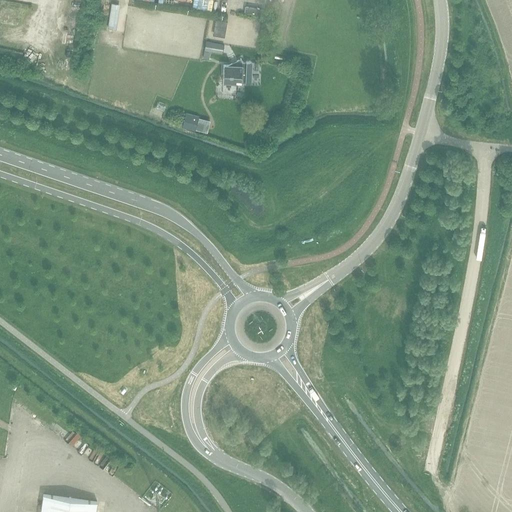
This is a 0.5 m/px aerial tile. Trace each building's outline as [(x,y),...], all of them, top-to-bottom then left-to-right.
[(108,28),(117,30),(120,4),(111,3),(108,28)] [(252,8),(248,27),(261,29),(264,10),(252,8)] [(216,13),(216,30),(227,30),(227,13),(216,13)] [(204,51),(223,54),(224,44),(206,41),(204,51)] [(223,65),(223,82),(242,83),(250,83),(251,62),(242,61),(241,58),(240,58),(240,59),(229,65),(223,65)] [(185,112),(182,126),(194,130),(198,115),(185,112)] [(76,428),(70,435),(84,446),(90,438),(76,428)] [(39,511),(94,511),(96,501),(42,494),(39,511)]
